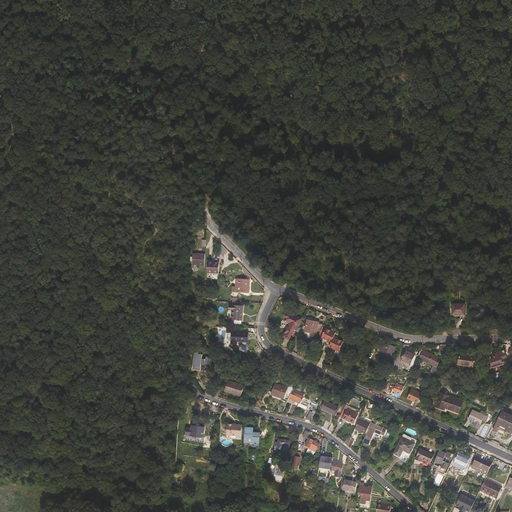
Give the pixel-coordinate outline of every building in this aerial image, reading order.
[(204,263),(205,253),(192,252),(192,263),(204,263)] [(219,272),(219,260),(207,259),(207,271),(219,272)] [(235,285),(234,292),(248,292),(248,281),(244,281),(244,280),(235,279),(235,285)] [(243,305),(231,304),(231,309),(233,309),(232,319),(244,320),(244,310),(242,309),(243,305)] [(450,306),(449,316),(462,317),(462,306),(450,306)] [(300,318),(287,312),(285,312),(284,313),(284,315),(284,316),(285,317),(284,319),(289,321),(287,326),(288,326),(283,335),(291,339),(300,318)] [(307,319),(305,330),(317,332),(318,329),(320,330),(321,324),(319,323),(319,321),(307,319)] [(233,327),(232,342),(237,342),(237,340),(248,341),(248,332),(244,332),(245,328),(233,327)] [(332,341),(330,346),(334,348),(338,338),(334,336),(336,332),(326,328),(322,337),(332,341)] [(338,338),(334,348),(339,350),(343,341),(338,338)] [(349,348),(356,350),(359,344),(351,341),(349,348)] [(375,351),(389,358),(394,348),(380,341),(375,351)] [(250,351),(250,342),(239,342),(239,343),(242,343),(242,351),(250,351)] [(432,364),(430,369),(438,373),(450,345),(442,345),(440,349),(443,351),(440,357),(424,350),(420,358),(432,364)] [(406,349),(402,358),(412,363),(416,354),(406,349)] [(489,364),(490,368),(503,364),(502,359),(507,357),(505,351),(494,354),(495,359),(491,360),(489,364)] [(201,354),(196,371),(204,373),(206,367),(215,370),(219,359),(213,356),(211,362),(208,361),(209,356),(205,355),(206,353),(201,354)] [(461,354),(460,365),(475,367),(476,356),(461,354)] [(442,386),(444,381),(445,378),(441,376),(437,383),(442,386)] [(445,378),(444,381),(456,386),(458,383),(445,378)] [(228,379),(225,390),(239,394),(242,384),(228,379)] [(285,397),(287,392),(291,393),(293,389),(276,382),(272,393),(285,397)] [(393,391),(401,394),(403,389),(400,387),(396,385),(393,391)] [(293,389),(291,393),(290,397),(300,402),(299,404),(307,408),(309,403),(302,400),(305,394),(297,390),(293,389)] [(407,398),(410,400),(411,399),(418,403),(422,394),(411,389),(407,398)] [(445,407),(458,412),(462,401),(440,392),(435,406),(444,409),(445,407)] [(326,399),(322,407),(335,413),(339,405),(326,399)] [(347,409),(348,407),(345,405),(340,416),(354,423),(358,414),(347,409)] [(446,410),(458,414),(458,412),(445,407),(444,409),(435,406),(434,407),(446,412),(446,410)] [(479,427),(481,424),(485,415),(473,409),(469,419),(475,421),(473,425),(479,427)] [(313,411),(311,410),(306,419),(312,421),(315,412),(313,411)] [(499,427),(511,432),(511,429),(511,415),(501,410),(489,437),(494,439),(499,427)] [(355,428),(366,433),(370,423),(360,418),(355,428)] [(366,433),(364,436),(370,439),(374,430),(381,433),(384,426),(372,421),(370,423),(366,433)] [(229,422),(228,438),(243,438),(243,423),(229,422)] [(201,429),(201,426),(194,425),(193,428),(192,428),(187,427),(185,439),(204,442),(205,435),(204,435),(205,430),(201,429)] [(245,443),(260,445),(261,432),(255,432),(255,428),(246,427),(245,443)] [(402,436),(395,452),(400,454),(403,448),(410,451),(415,442),(412,440),(402,436)] [(306,444),(316,450),(320,443),(310,438),(306,444)] [(277,447),(276,451),(289,453),(290,441),(278,439),(278,442),(275,442),(274,447),(277,447)] [(403,448),(400,454),(409,458),(416,442),(415,442),(410,451),(403,448)] [(360,446),(357,453),(363,457),(366,451),(360,446)] [(421,462),(422,460),(430,464),(434,456),(420,449),(415,459),(421,462)] [(439,452),(433,465),(438,467),(438,469),(440,469),(441,467),(447,469),(449,464),(448,463),(443,461),(445,457),(446,455),(439,452)] [(454,471),(460,473),(467,475),(474,459),(460,453),(455,464),(456,464),(454,471)] [(296,455),(293,468),(299,469),(302,456),(296,455)] [(331,469),(333,458),(321,456),(320,467),(331,469)] [(480,469),(479,470),(487,474),(491,464),(484,460),(477,457),(472,466),(480,469)] [(273,478),(282,480),(286,466),(272,462),(270,471),(274,473),(273,478)] [(333,462),(331,475),(341,477),(343,463),(333,462)] [(437,472),(432,485),(440,489),(446,476),(437,472)] [(486,479),(482,488),(491,492),(490,494),(498,497),(503,487),(486,479)] [(343,480),(342,489),(356,491),(358,482),(343,480)] [(361,483),(358,502),(371,504),(373,487),(369,486),(369,487),(364,486),(365,483),(361,483)] [(452,490),(448,499),(455,502),(459,493),(452,490)] [(462,493),(455,507),(466,511),(470,511),(476,499),(462,493)] [(391,511),(392,505),(379,503),(377,511),(391,511)]
